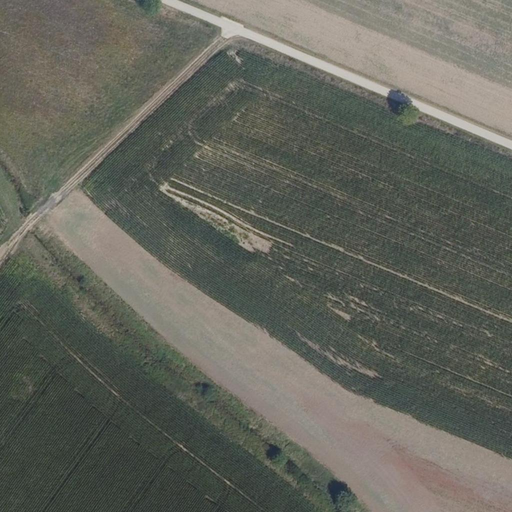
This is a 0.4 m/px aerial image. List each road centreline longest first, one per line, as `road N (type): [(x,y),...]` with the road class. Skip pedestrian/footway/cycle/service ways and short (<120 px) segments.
road 1 (track): [(165,0),(511,144)]
road 2 (track): [(232,27),(0,257)]
